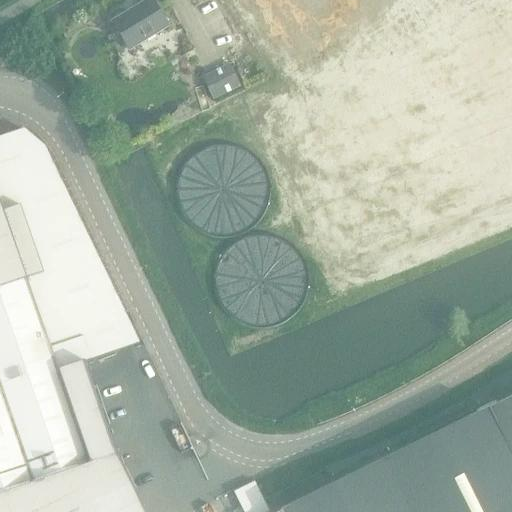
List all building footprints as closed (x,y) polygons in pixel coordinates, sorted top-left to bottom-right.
[(130,51),(168,27),(150,0),(149,0),(113,23),(130,51)] [(214,100),(239,87),(229,66),(203,79),(214,100)] [(0,495),(84,467),(89,465),(116,456),(114,452),(85,363),(140,344),(45,148),(24,130),(0,138),(0,495)] [(511,511),(511,401),(286,511),(511,511)] [(0,511),(145,511),(116,456),(89,465),(84,467),(0,495),(0,511)]
